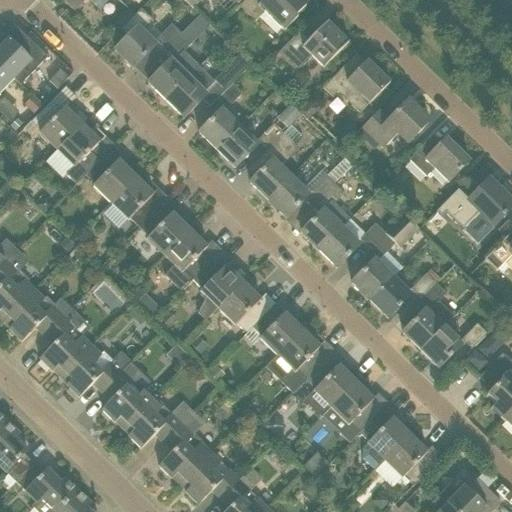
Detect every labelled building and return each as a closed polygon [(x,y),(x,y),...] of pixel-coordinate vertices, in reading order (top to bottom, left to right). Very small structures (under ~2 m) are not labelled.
[(109,0),(62,0),(74,12),(84,2),(87,5),(89,2),(99,11),(109,0)] [(246,0),(239,8),(255,23),(264,14),(284,34),(297,20),(295,17),(308,4),(303,0),(246,0)] [(114,51),(133,69),(155,46),(141,33),(153,21),(141,9),(135,16),(122,29),(122,30),(128,36),(114,51)] [(116,23),(122,29),(135,16),(128,10),(116,23)] [(348,44),(327,23),(309,41),(299,31),(277,54),(296,73),(311,58),(323,69),(348,44)] [(156,40),(167,51),(182,35),(172,24),(156,40)] [(5,44),(0,49),(0,66),(13,80),(20,86),(33,72),(47,58),(14,25),(0,39),(5,44)] [(191,45),(182,35),(167,51),(177,61),(174,64),(170,60),(147,83),(165,101),(199,67),(184,53),(191,45)] [(210,107),(216,100),(232,84),(250,65),(240,55),(214,82),(199,67),(165,101),(184,119),(202,100),(210,107)] [(359,113),(368,104),(369,105),(389,84),(367,62),(361,68),(352,59),(324,88),(333,97),(337,92),(359,113)] [(0,93),(13,80),(0,66),(0,93)] [(49,81),(57,90),(68,79),(60,70),(49,81)] [(243,95),(232,84),(216,100),(227,110),(243,95)] [(39,135),(56,151),(87,120),(78,111),(72,117),(65,109),(76,98),(65,87),(31,123),(41,133),(39,135)] [(24,106),(33,115),(41,106),(32,97),(24,106)] [(429,123),(407,102),(389,121),(379,111),(362,128),(383,149),(397,134),(408,144),(429,123)] [(198,133),(216,151),(239,128),(221,110),(198,133)] [(96,129),(87,120),(56,151),(73,167),(66,175),(76,185),(86,176),(114,147),(104,137),(98,142),(91,135),(96,129)] [(268,150),(283,135),(273,125),(258,140),(268,150)] [(239,128),(216,151),(235,169),(257,146),(239,128)] [(249,184),(267,201),(289,178),(280,168),(285,163),(280,158),(293,144),(283,135),(268,150),(275,157),(249,184)] [(332,142),(339,149),(345,143),(338,136),(332,142)] [(446,140),(438,148),(429,140),(410,161),(426,178),(434,170),(448,183),(469,162),(446,140)] [(124,156),(114,147),(86,176),(95,185),(93,187),(110,204),(141,173),(132,164),(126,170),(119,162),(124,156)] [(0,171),(2,172),(6,171),(9,166),(10,160),(6,156),(0,155),(0,171)] [(141,173),(110,204),(128,221),(129,220),(139,229),(168,199),(158,189),(152,195),(144,187),(150,182),(141,173)] [(308,196),(289,178),(267,201),(286,219),(308,196)] [(311,193),(319,201),(335,185),(326,178),(311,193)] [(440,229),(450,218),(462,229),(478,213),(493,228),(511,208),(511,206),(501,196),(502,195),(488,181),(469,202),(457,190),(440,208),(442,210),(431,221),(440,229)] [(344,194),(335,185),(319,201),(329,210),(344,194)] [(147,239),(164,256),(194,225),(185,217),(180,222),(172,215),(178,209),(168,199),(139,229),(148,238),(147,239)] [(322,211),(300,233),(318,251),(340,229),(322,211)] [(370,250),(380,260),(395,245),(400,250),(420,231),(404,215),(385,235),(370,250)] [(349,220),(340,229),(318,251),(337,269),(359,246),(356,244),(360,240),(370,250),(385,235),(375,225),(365,235),(349,220)] [(182,292),(193,281),(221,252),(211,242),(206,248),(198,240),(204,234),(194,225),(164,256),(173,265),(164,275),(182,292)] [(511,239),(508,236),(484,260),(500,276),(507,268),(511,272),(511,239)] [(231,262),(221,252),(193,281),(203,290),(201,292),(207,298),(198,314),(206,321),(218,309),(248,278),(239,269),(233,275),(226,268),(231,262)] [(369,301),(392,278),(374,260),(351,283),(369,301)] [(0,311),(1,311),(8,318),(34,291),(24,280),(16,289),(8,282),(16,273),(6,263),(0,268),(0,311)] [(420,300),(436,284),(426,274),(410,290),(420,300)] [(247,334),(252,328),(281,299),(280,299),(275,304),(265,295),(259,300),(251,293),(257,287),(248,278),(218,309),(236,326),(238,325),(247,334)] [(392,278),(369,301),(387,319),(410,296),(392,278)] [(446,294),(436,284),(420,300),(431,310),(427,314),(424,311),(402,333),(420,351),(442,329),(442,328),(453,317),(438,302),(446,294)] [(44,338),(62,318),(71,310),(60,299),(54,305),(46,298),(44,300),(34,291),(8,318),(14,324),(9,330),(22,343),(35,329),(44,338)] [(259,339),(277,356),(307,325),(298,316),(293,322),(285,315),(291,309),(281,299),(252,328),(261,337),(259,339)] [(58,367),(65,374),(91,346),(81,336),(89,327),(71,310),(62,318),(44,338),(52,346),(39,360),(52,373),(58,367)] [(471,350),(486,334),(477,324),(462,341),(471,350)] [(293,395),(306,381),(334,351),(324,341),(318,347),(311,340),(316,334),(307,325),(277,356),(294,372),(282,384),(293,395)] [(420,351),(438,369),(460,346),(442,329),(420,351)] [(490,339),(479,351),(488,360),(500,348),(490,339)] [(101,356),(91,346),(65,374),(71,380),(66,386),(79,399),(92,385),(101,394),(119,375),(109,365),(112,362),(104,353),(101,356)] [(344,361),(334,351),(306,381),(315,390),(313,392),(331,409),(361,378),(352,369),(346,375),(339,367),(344,361)] [(466,361),(479,374),(488,363),(475,351),(466,361)] [(490,409),(503,422),(511,412),(511,365),(502,355),(492,364),(478,379),(491,391),(486,396),(495,404),(490,409)] [(120,418),(127,425),(152,398),(143,388),(135,397),(125,387),(128,383),(119,375),(101,394),(110,402),(101,411),(114,424),(120,418)] [(350,424),(359,432),(360,433),(388,404),(378,394),(372,400),(364,392),(370,387),(361,378),(331,409),(348,426),(350,424)] [(181,426),(152,398),(127,425),(133,431),(128,437),(141,450),(155,436),(163,444),(181,426)] [(366,445),(367,445),(364,448),(363,459),(375,471),(384,462),(415,431),(406,422),(400,427),(392,420),(398,414),(388,404),(360,433),(369,442),(366,445)] [(511,412),(503,422),(511,430),(511,412)] [(6,422),(0,427),(0,468),(15,483),(33,464),(23,455),(27,451),(14,438),(18,434),(6,422)] [(177,474),(184,481),(210,454),(200,445),(192,453),(184,445),(192,437),(181,426),(163,444),(172,453),(158,467),(171,480),(177,474)] [(415,431),(384,462),(402,480),(404,477),(414,487),(442,458),(431,447),(426,453),(418,445),(424,439),(415,431)] [(238,482),(228,472),(220,480),(211,472),(219,464),(210,454),(184,481),(190,487),(185,493),(198,506),(212,492),(220,501),(238,482)] [(33,464),(15,483),(36,503),(31,507),(36,511),(56,511),(77,491),(64,479),(60,483),(47,470),(43,474),(33,464)] [(438,496),(447,505),(453,511),(492,511),(501,503),(476,480),(467,489),(465,487),(458,494),(449,485),(438,496)] [(265,511),(267,511),(256,500),(249,508),(241,500),(249,493),(238,482),(220,501),(229,509),(226,511),(265,511)] [(89,511),(85,508),(89,504),(77,491),(56,511),(89,511)] [(400,511),(414,511),(405,502),(398,510),(400,511)]
